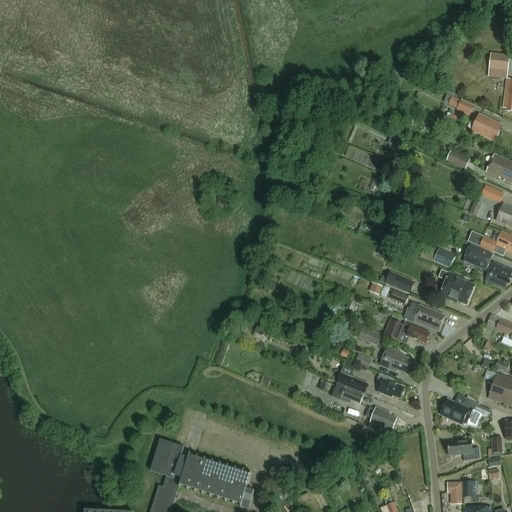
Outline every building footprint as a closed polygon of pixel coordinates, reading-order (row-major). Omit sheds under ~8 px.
[(509,59),(492,57),(490,72),(508,74),(509,59)] [(470,116),(474,109),(459,102),(450,97),(451,96),(447,94),(442,104),(470,116)] [(479,117),(472,131),(494,141),(501,127),(479,117)] [(469,163),(450,154),(446,163),(465,171),(469,163)] [(511,164),(494,156),(486,172),(511,184),(511,164)] [(344,182),(350,167),(341,163),(335,179),(344,182)] [(485,187),(481,197),(500,205),(504,195),(485,187)] [(475,202),(469,215),(476,218),(482,205),(475,202)] [(511,208),(504,205),(497,221),(511,227),(511,208)] [(480,248),(484,238),(472,233),(468,243),(480,248)] [(511,253),(511,237),(501,233),(497,244),(484,238),(480,248),(493,253),(496,247),(511,253)] [(487,273),(494,256),(471,246),(464,264),(487,273)] [(438,250),(433,262),(450,270),(455,258),(438,250)] [(511,271),(493,264),(485,282),(505,291),(507,285),(509,286),(511,280),(511,271)] [(442,272),(439,279),(447,282),(445,286),(471,297),(475,288),(465,284),(466,282),(442,272)] [(384,286),(409,296),(414,284),(389,274),(384,286)] [(445,286),(440,297),(457,304),(457,302),(467,306),(471,297),(445,286)] [(405,307),(408,299),(390,291),(386,299),(405,307)] [(353,312),(356,305),(350,302),(347,310),(353,312)] [(389,304),(387,309),(396,313),(398,307),(389,304)] [(408,309),(404,319),(413,323),(439,333),(444,320),(441,319),(442,316),(419,308),(412,305),(410,310),(408,309)] [(511,326),(499,322),(500,321),(490,317),(486,327),(481,338),(491,342),(494,334),(504,338),(501,346),(511,351),(511,349),(511,326)] [(365,327),(367,322),(360,318),(358,324),(365,327)] [(391,323),(385,337),(398,342),(400,337),(405,338),(426,346),(431,335),(404,325),(403,328),(391,323)] [(254,334),(259,336),(267,339),(270,331),(262,328),(257,326),(254,334)] [(364,329),(358,341),(378,349),(383,337),(364,329)] [(499,362),(504,349),(488,342),(483,355),(499,362)] [(407,376),(413,362),(406,359),(401,356),(402,355),(388,349),(380,368),(396,374),(397,372),(407,376)] [(341,353),(338,358),(346,361),(348,356),(341,353)] [(368,370),(372,362),(358,357),(355,365),(368,370)] [(496,370),(506,374),(510,367),(499,362),(496,370)] [(336,385),(364,396),(368,386),(348,377),(349,375),(343,372),(342,375),(341,375),(336,385)] [(380,375),(377,382),(382,384),(378,394),(391,399),(393,398),(401,401),(405,389),(393,384),(394,381),(380,375)] [(511,379),(497,375),(494,383),(489,399),(511,406),(511,379)] [(364,397),(345,390),(345,389),(336,385),(331,398),(350,405),(351,402),(360,405),(364,397)] [(459,396),(455,403),(448,400),(448,401),(441,416),(448,419),(462,426),(462,425),(477,426),(482,416),(474,412),(476,408),(490,415),(490,411),(479,407),(479,405),(467,397),(466,399),(459,396)] [(392,432),(397,420),(390,417),(391,415),(376,409),(375,411),(370,409),(366,418),(372,420),(370,424),(384,430),(385,428),(392,432)] [(494,458),(500,458),(503,458),(503,454),(503,438),(493,439),(493,455),(494,455),(494,458)] [(170,511),(171,511),(178,489),(241,508),(242,505),(250,507),(254,492),(247,490),(251,474),(189,455),(188,459),(181,457),(184,448),(160,441),(151,473),(166,478),(163,488),(158,487),(150,511),(107,511),(84,511),(170,511)] [(471,441),(447,443),(449,457),(464,456),(464,462),(480,461),(479,449),(472,449),(471,441)] [(491,468),(502,466),(500,458),(489,461),(491,468)] [(500,478),(499,470),(489,471),(490,480),(500,478)] [(464,499),(476,498),(475,483),(463,484),(464,499)] [(451,496),(451,507),(462,507),(461,485),(448,485),(448,496),(451,496)]
